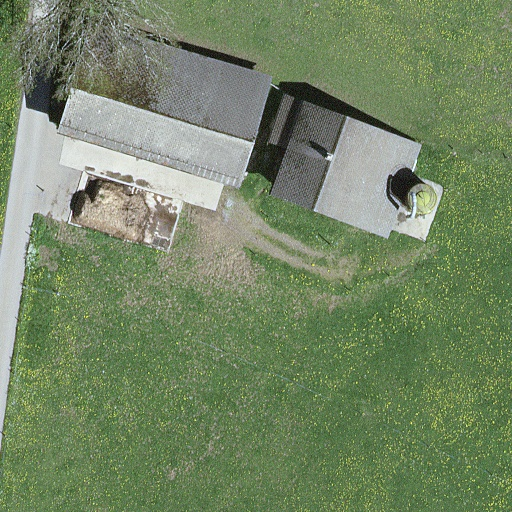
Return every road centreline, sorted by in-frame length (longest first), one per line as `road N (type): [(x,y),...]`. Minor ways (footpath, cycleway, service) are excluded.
road 1 (unclassified): [(0,324),(56,0)]
road 2 (track): [(511,292),(434,301),(334,271)]
